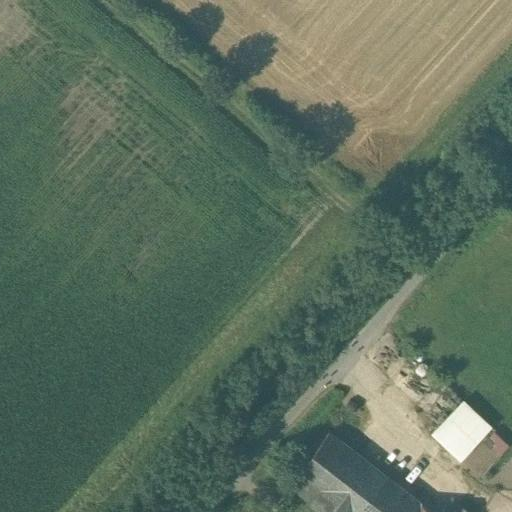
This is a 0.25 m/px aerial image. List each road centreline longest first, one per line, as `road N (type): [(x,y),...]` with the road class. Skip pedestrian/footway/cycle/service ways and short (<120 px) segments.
road 1 (unclassified): [(202,511),(511,171)]
road 2 (track): [(422,270),(106,0)]
